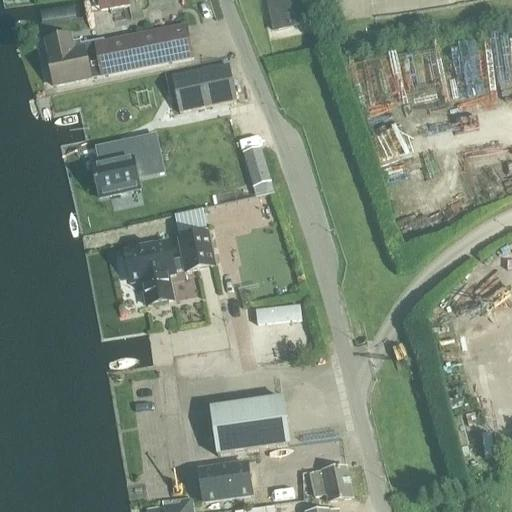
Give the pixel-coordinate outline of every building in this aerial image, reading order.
[(98,0),(101,13),(130,9),(128,0),(98,0)] [(274,31),(305,25),(300,0),(270,0),(268,0),(274,31)] [(55,89),(75,85),(194,62),(187,28),(105,44),(104,42),(81,46),(81,43),(73,44),(71,37),(46,43),(55,89)] [(181,114),(236,103),(229,68),(173,79),(181,114)] [(138,180),(146,179),(142,161),(94,170),(99,198),(140,190),(138,180)] [(127,259),(124,260),(129,281),(131,280),(132,285),(142,283),(148,308),(173,303),(168,278),(175,277),(174,274),(186,272),(187,274),(214,268),(203,214),(175,220),(184,260),(172,263),(168,244),(126,253),(127,259)] [(301,306),(285,308),(286,316),(302,315),(301,306)] [(218,458),(290,448),(283,401),(211,410),(218,458)] [(251,498),(247,466),(199,472),(203,504),(251,498)] [(328,504),(353,499),(347,469),(311,476),(316,498),(327,496),(328,504)] [(164,511),(162,511),(193,511),(192,501),(163,505),(164,511)]
